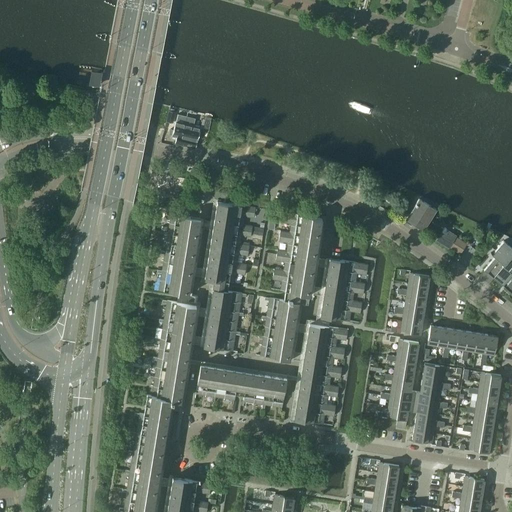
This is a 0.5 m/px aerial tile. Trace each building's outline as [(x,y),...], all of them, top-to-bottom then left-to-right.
[(100,70),(92,69),(90,80),(98,82),(100,70)] [(170,109),(166,122),(173,123),(176,111),(170,109)] [(184,124),(179,145),(195,149),(196,147),(201,128),(193,126),(195,118),(187,116),(185,124),(184,124)] [(205,120),(202,129),(208,131),(211,118),(205,117),(205,120)] [(176,122),(172,135),(177,136),(175,143),(179,145),(184,124),(176,122)] [(228,192),(219,191),(218,198),(227,200),(228,192)] [(457,235),(446,229),(447,228),(446,228),(443,228),(430,220),(436,209),(419,199),(407,219),(408,217),(416,222),(415,224),(423,230),(424,229),(438,237),(436,240),(449,248),(457,235)] [(228,290),(228,286),(229,281),(234,282),(235,272),(245,274),(246,264),(237,262),(238,253),(248,255),(249,245),(240,243),(242,235),(251,236),(253,226),(243,224),(245,216),(254,217),(256,207),(246,205),(229,203),(227,203),(217,201),(205,277),(215,279),(214,284),(213,287),(210,307),(203,346),(233,350),(235,333),(240,334),(240,332),(236,331),(238,314),(243,315),(243,313),(239,312),(241,296),(246,296),(246,294),(242,293),(242,292),(228,290)] [(270,297),(265,297),(265,299),(270,300),(267,316),(262,315),(262,318),(266,319),(264,335),(259,335),(259,337),(263,338),(260,355),(278,358),(289,360),(300,293),(310,294),(322,218),(310,216),(293,213),(284,212),(282,222),(291,223),(290,232),(281,231),(279,241),(288,242),(287,251),(278,250),(276,260),(285,261),(284,270),(275,269),(273,279),(283,280),(281,290),(286,291),(284,299),(270,297)] [(158,269),(157,272),(162,273),(159,290),(176,292),(188,294),(189,284),(200,217),(189,216),(172,213),(171,213),(167,213),(166,215),(171,216),(168,232),(164,232),(163,234),(168,235),(165,251),(161,250),(160,253),(165,254),(162,270),(158,269)] [(511,246),(511,247),(504,240),(492,254),(495,257),(484,270),(503,286),(511,275),(511,273),(509,271),(511,266),(511,246)] [(366,274),(368,264),(358,262),(329,258),(320,315),(349,320),(351,310),(360,312),(362,302),(352,300),(354,291),(363,293),(365,283),(355,281),(357,273),(366,274)] [(410,273),(408,282),(428,286),(429,276),(410,273)] [(408,282),(407,289),(407,292),(426,295),(428,286),(408,282)] [(407,292),(406,295),(405,301),(425,305),(426,295),(407,292)] [(139,413),(135,412),(134,415),(139,416),(136,432),(131,431),(131,434),(136,435),(133,451),(128,450),(128,453),(133,454),(130,470),(125,469),(125,472),(130,473),(127,489),(122,488),(122,491),(127,492),(124,508),(119,507),(119,510),(124,511),(123,511),(152,511),(163,446),(169,409),(170,409),(170,408),(179,410),(185,371),(187,362),(194,315),(196,305),(187,303),(169,300),(167,300),(163,300),(162,302),(167,303),(164,319),(159,319),(159,321),(164,322),(161,338),(156,338),(156,340),(161,341),(158,357),(153,357),(153,359),(158,360),(155,376),(150,375),(150,378),(155,379),(152,395),(147,394),(146,405),(144,413),(139,413)] [(405,301),(404,308),(403,311),(423,314),(425,305),(405,301)] [(403,311),(403,313),(402,320),(421,324),(423,314),(403,311)] [(421,324),(402,320),(400,330),(420,333),(422,324),(421,324)] [(336,338),(346,339),(348,329),(338,328),(338,327),(309,323),(294,419),(323,423),(324,414),(334,415),(336,405),(326,403),(327,395),(337,396),(339,386),(329,384),(330,376),(340,377),(342,367),(332,366),(333,357),(343,358),(345,348),(335,347),(336,338)] [(427,344),(437,346),(440,326),(430,325),(427,344)] [(450,328),(440,326),(437,346),(444,347),(447,347),(450,328)] [(459,329),(450,328),(447,347),(449,348),(456,349),(459,329)] [(459,329),(456,349),(463,350),(466,350),(469,331),(459,329)] [(478,332),(469,331),(466,350),(468,351),(475,352),(478,332)] [(488,334),(478,332),(475,352),(482,353),(485,354),(488,334)] [(498,336),(488,334),(485,354),(487,354),(494,355),(498,336)] [(399,339),(398,349),(417,352),(419,342),(399,339)] [(397,349),(396,356),(396,358),(415,361),(417,352),(398,349),(397,349)] [(396,358),(395,361),(394,368),(414,371),(415,361),(396,358)] [(423,372),(442,375),(444,366),(424,362),(423,372)] [(236,394),(244,396),(243,400),(244,400),(243,405),(245,405),(246,401),(263,404),(262,408),(264,409),(265,404),(282,407),(287,378),(200,364),(196,393),(213,396),(212,400),(215,401),(215,396),(232,399),(231,403),(234,404),(234,399),(235,399),(236,394)] [(394,368),(393,375),(393,377),(412,380),(414,371),(394,368)] [(481,371),(480,381),(499,385),(501,375),(481,371)] [(423,372),(421,382),(441,385),(441,382),(442,375),(423,372)] [(393,377),(392,380),(391,387),(411,390),(412,380),(393,377)] [(480,381),(479,388),(478,391),(498,394),(499,385),(480,381)] [(441,385),(421,382),(420,391),(439,394),(440,387),(441,385)] [(391,387),(390,394),(390,396),(414,400),(415,390),(411,389),(411,390),(391,387)] [(439,394),(420,391),(415,390),(414,400),(438,404),(438,401),(439,394)] [(498,394),(478,391),(478,393),(477,400),(496,403),(496,404),(498,394)] [(390,396),(389,399),(388,406),(408,409),(412,410),(414,400),(390,396)] [(438,404),(414,400),(412,410),(417,411),(417,410),(436,413),(437,407),(438,404)] [(496,403),(477,400),(475,407),(475,410),(495,413),(496,403)] [(406,419),(408,409),(388,406),(387,416),(397,417),(406,419)] [(417,410),(417,411),(415,420),(435,423),(435,420),(436,413),(417,410)] [(475,410),(475,412),(474,419),(493,422),(495,413),(475,410)] [(405,427),(406,419),(397,417),(397,422),(396,425),(405,427)] [(493,422),(474,419),(472,426),(472,429),(491,432),(493,422)] [(435,423),(415,420),(414,429),(433,432),(434,425),(435,423)] [(433,432),(414,429),(412,439),(432,442),(433,432)] [(492,432),(491,432),(472,429),(472,431),(471,438),(490,442),(492,432)] [(490,442),(471,438),(469,448),(489,451),(490,442)] [(379,462),(378,472),(397,475),(399,465),(379,462)] [(378,472),(376,479),(376,481),(396,485),(397,475),(378,472)] [(465,476),(463,486),(482,489),(483,489),(484,479),(465,476)] [(196,511),(197,510),(207,511),(208,502),(198,500),(200,492),(210,493),(211,483),(210,483),(201,482),(202,481),(190,480),(184,479),(180,478),(173,477),(171,487),(166,511),(196,511)] [(376,481),(376,484),(375,491),(394,494),(396,485),(376,481)] [(463,486),(462,493),(461,495),(481,498),(482,489),(463,486)] [(375,491),(373,498),(373,500),(392,504),(394,494),(375,491)] [(275,494),(273,504),(292,507),(294,497),(275,494)] [(461,495),(461,498),(460,505),(479,508),(481,498),(461,495)] [(373,500),(373,503),(371,510),(384,511),(391,511),(393,504),(392,504),(373,500)]
